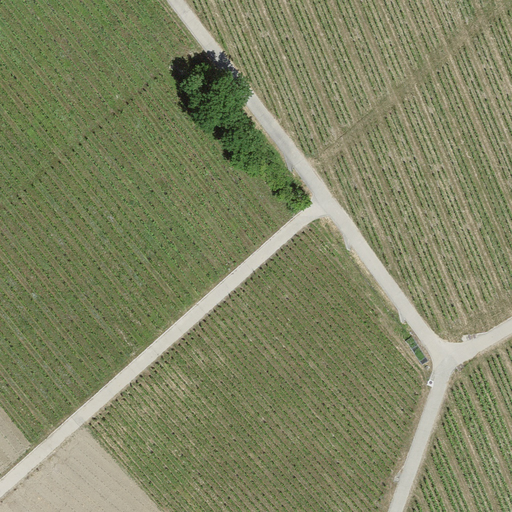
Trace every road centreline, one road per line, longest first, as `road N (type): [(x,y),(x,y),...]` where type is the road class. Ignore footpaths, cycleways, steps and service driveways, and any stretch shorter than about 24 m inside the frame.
road 1 (track): [(446,362),(330,194),(176,0)]
road 2 (track): [(0,491),(330,194)]
road 3 (track): [(511,324),(446,362),(394,511)]
